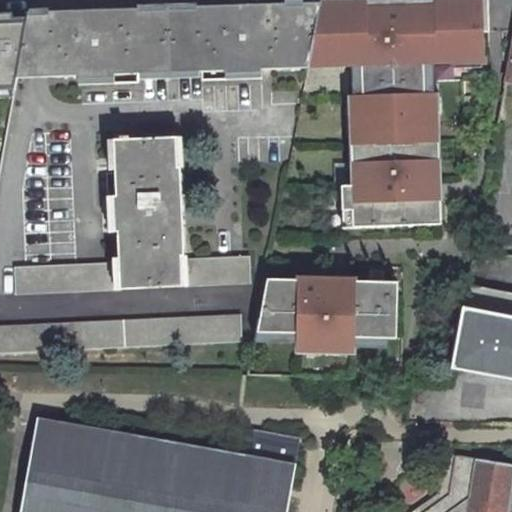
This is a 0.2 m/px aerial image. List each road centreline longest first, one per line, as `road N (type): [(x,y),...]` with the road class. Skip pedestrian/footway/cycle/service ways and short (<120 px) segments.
road 1 (unknown): [(279,105),(43,113)]
road 2 (unknown): [(43,113),(42,293),(46,304),(78,310)]
